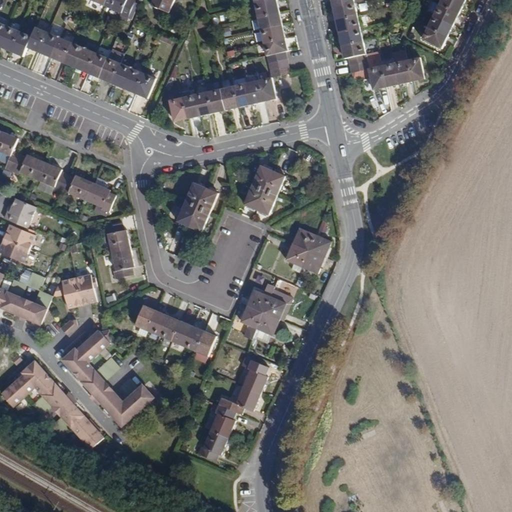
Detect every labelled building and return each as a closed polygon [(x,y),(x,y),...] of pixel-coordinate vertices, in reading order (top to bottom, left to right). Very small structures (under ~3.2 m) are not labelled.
[(107,0),(105,6),(121,13),(119,19),(127,22),(136,1),(133,0),(107,0)] [(154,0),(152,5),(169,13),(174,0),(154,0)] [(256,5),(259,18),(280,13),(277,0),(256,5)] [(461,0),(442,0),(440,4),(459,14),(465,2),(461,0)] [(355,3),(334,8),(337,21),(358,16),(355,3)] [(440,4),(434,16),(454,25),(459,14),(440,4)] [(259,18),(262,30),(283,26),(280,13),(259,18)] [(358,16),(337,21),(340,33),(361,29),(358,16)] [(434,16),(429,27),(448,37),(454,25),(434,16)] [(0,23),(0,46),(0,47),(9,27),(0,23)] [(262,30),(265,43),(286,39),(283,26),(262,30)] [(9,27),(0,47),(12,52),(21,32),(9,27)] [(224,37),(232,35),(230,27),(222,28),(224,37)] [(429,27),(423,39),(442,49),(448,37),(429,27)] [(37,28),(33,37),(28,48),(41,53),(49,33),(37,28)] [(361,29),(340,33),(343,46),(364,41),(361,29)] [(21,32),(12,52),(24,57),(28,48),(33,37),(21,32)] [(49,33),(41,53),(52,58),(61,38),(49,33)] [(61,38),(52,58),(65,63),(73,43),(61,38)] [(265,43),(268,56),(287,52),(289,52),(286,39),(265,43)] [(364,41),(343,46),(345,59),(349,58),(366,54),(364,41)] [(73,43),(65,63),(77,68),(85,48),(73,43)] [(85,48),(77,68),(89,73),(97,54),(85,48)] [(395,64),(400,85),(413,82),(408,61),(406,51),(393,53),(395,64)] [(268,56),(270,64),(288,59),(287,52),(268,56)] [(97,54),(89,73),(101,78),(109,59),(97,54)] [(366,54),(349,58),(350,66),(369,62),(367,54),(366,54)] [(426,79),(422,58),(408,61),(413,82),(426,79)] [(109,59),(101,78),(113,84),(122,64),(109,59)] [(290,67),(288,59),(270,64),(271,71),(290,67)] [(369,62),(350,66),(352,73),(369,70),(371,69),(369,62)] [(122,64),(113,84),(125,88),(133,69),(122,64)] [(383,66),(387,87),(400,85),(395,64),(383,66)] [(369,70),(374,90),(387,87),(383,66),(372,69),(371,69),(369,70)] [(291,74),(290,67),(271,71),(273,78),(291,74)] [(133,69),(125,88),(137,94),(146,74),(133,69)] [(146,74),(137,94),(149,99),(158,79),(146,74)] [(260,81),(265,102),(278,99),(273,78),(271,78),(260,81)] [(247,84),(252,105),(265,102),(260,81),(247,84)] [(235,87),(239,108),(252,105),(247,84),(235,87)] [(222,90),(227,111),(239,108),(235,87),(222,90)] [(209,92),(214,113),(227,111),(222,90),(209,92)] [(196,95),(201,116),(214,113),(209,92),(196,95)] [(183,98),(188,119),(201,116),(196,95),(183,98)] [(170,101),(175,122),(188,119),(183,98),(170,101)] [(1,131),(0,133),(0,151),(11,156),(6,169),(12,172),(20,155),(14,152),(19,139),(1,131)] [(20,155),(12,172),(20,175),(21,173),(38,180),(45,163),(28,155),(27,158),(20,155)] [(45,163),(38,180),(55,188),(54,190),(61,193),(68,175),(62,172),(63,170),(45,163)] [(262,166),(254,186),(266,191),(274,171),(262,166)] [(274,171),(266,191),(278,196),(286,176),(274,171)] [(68,196),(69,193),(86,200),(94,183),(76,176),(75,178),(68,175),(61,193),(68,196)] [(94,183),(86,200),(103,208),(102,210),(110,213),(118,196),(111,193),(112,191),(103,187),(105,181),(98,178),(95,184),(94,183)] [(40,183),(37,189),(51,195),(54,188),(40,183)] [(195,183),(187,203),(199,208),(207,188),(195,183)] [(254,186),(246,205),(258,210),(266,191),(254,186)] [(207,188),(199,208),(211,213),(219,193),(207,188)] [(266,191),(258,210),(270,215),(278,196),(266,191)] [(9,210),(5,219),(26,227),(28,229),(37,208),(16,199),(14,206),(11,211),(9,210)] [(187,203),(179,222),(191,227),(199,208),(187,203)] [(199,208),(191,227),(203,232),(211,213),(199,208)] [(103,235),(105,243),(110,242),(113,253),(131,249),(127,230),(125,231),(123,224),(105,228),(106,235),(103,235)] [(11,225),(5,239),(31,250),(37,236),(33,234),(35,231),(29,229),(28,232),(24,230),(11,225)] [(301,229),(294,245),(310,251),(317,236),(301,229)] [(317,236),(310,251),(326,258),(333,242),(317,236)] [(5,239),(0,250),(0,252),(13,258),(16,260),(15,263),(20,265),(22,262),(25,263),(31,250),(5,239)] [(294,245),(287,261),(295,264),(303,267),(310,251),(294,245)] [(113,253),(115,263),(109,265),(111,273),(114,272),(116,279),(135,275),(133,268),(135,267),(131,249),(113,253)] [(310,251),(303,267),(319,274),(326,258),(310,251)] [(303,267),(295,264),(292,270),(301,274),(303,267)] [(0,286),(5,274),(0,271),(0,304),(1,303),(4,305),(3,308),(16,313),(22,298),(10,292),(0,288),(0,286)] [(32,273),(28,285),(41,289),(45,277),(32,273)] [(92,275),(77,278),(83,305),(98,302),(95,288),(94,284),(97,283),(96,277),(92,278),(92,275)] [(54,296),(53,298),(63,296),(62,292),(65,291),(66,295),(69,309),(83,305),(77,278),(62,281),(63,285),(58,286),(54,296)] [(265,313),(271,297),(274,289),(275,288),(268,285),(264,294),(255,290),(249,306),(265,313)] [(290,296),(274,289),(271,297),(287,304),(290,296)] [(46,293),(43,301),(50,304),(53,296),(46,293)] [(295,298),(290,296),(287,304),(281,320),(285,321),(295,298)] [(271,297),(265,313),(281,320),(287,304),(271,297)] [(36,304),(22,298),(16,313),(17,314),(16,317),(26,322),(28,318),(29,319),(36,304)] [(49,309),(36,304),(29,319),(42,324),(48,310),(49,309)] [(147,337),(149,331),(158,311),(145,306),(137,326),(141,327),(138,334),(147,337)] [(248,325),(243,336),(253,340),(254,337),(258,329),(265,313),(249,306),(242,322),(248,325)] [(158,311),(149,331),(161,336),(169,316),(158,311)] [(265,313),(258,329),(271,334),(274,336),(281,320),(265,313)] [(169,316),(161,336),(173,341),(182,321),(169,316)] [(71,321),(62,329),(68,335),(78,326),(77,320),(71,321)] [(182,321),(173,341),(186,346),(194,326),(182,321)] [(194,326),(186,346),(198,351),(206,331),(194,326)] [(102,332),(101,331),(91,339),(102,352),(112,344),(110,341),(112,339),(109,328),(102,332)] [(258,329),(254,337),(268,343),(271,334),(258,329)] [(206,331),(198,351),(210,356),(218,337),(206,331)] [(91,339),(89,341),(88,342),(82,347),(78,351),(77,349),(73,352),(70,355),(64,360),(82,380),(84,377),(87,380),(84,383),(94,393),(106,382),(97,372),(89,363),(100,354),(102,352),(91,339)] [(17,365),(23,360),(19,355),(13,360),(17,365)] [(109,378),(121,368),(112,358),(100,368),(109,378)] [(252,370),(244,387),(262,395),(269,377),(266,376),(269,369),(252,361),(249,369),(252,370)] [(8,390),(3,395),(15,407),(26,397),(37,387),(44,396),(34,405),(43,415),(54,406),(66,394),(57,384),(54,386),(52,383),(54,381),(37,362),(31,367),(28,369),(24,373),(26,375),(21,379),(17,383),(15,384),(13,386),(8,390)] [(99,405),(102,403),(103,404),(116,393),(106,382),(94,393),(95,394),(92,397),(99,405)] [(155,398),(144,386),(125,403),(116,393),(103,404),(124,427),(134,417),(126,409),(137,399),(145,408),(155,398)] [(223,398),(220,406),(237,413),(242,415),(245,408),(254,412),(262,395),(244,387),(237,404),(223,398)] [(66,394),(54,406),(63,417),(76,406),(75,404),(78,402),(70,393),(67,396),(66,394)] [(137,399),(126,409),(134,417),(135,416),(138,419),(146,411),(144,408),(145,408),(137,399)] [(85,416),(76,406),(63,417),(53,426),(62,437),(73,427),(83,438),(93,449),(105,438),(101,434),(95,427),(89,420),(85,416)] [(219,414),(212,431),(229,438),(236,421),(234,420),(237,413),(220,406),(217,413),(219,414)] [(91,418),(89,420),(95,427),(101,434),(103,432),(91,418)] [(202,447),(199,455),(216,462),(219,455),(222,456),(229,438),(212,431),(204,448),(202,447)]
